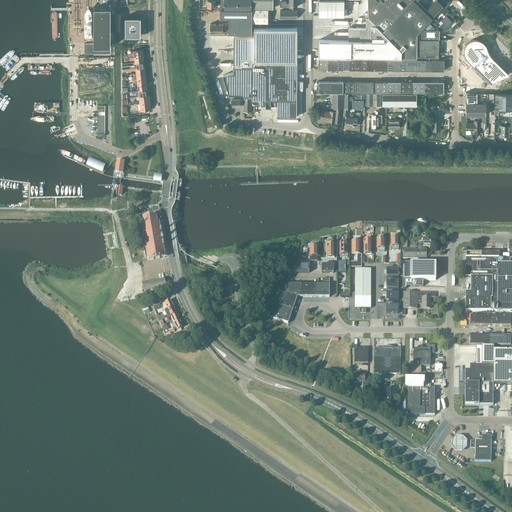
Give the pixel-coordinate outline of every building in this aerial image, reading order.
[(223,0),(224,4),(224,8),(237,8),(252,8),(251,0),(223,0)] [(272,0),(252,0),(252,8),(264,8),(264,9),(253,9),(253,23),(267,23),(267,9),(267,8),(273,8),(272,0)] [(381,0),(378,0),(373,6),(367,1),(368,17),(374,23),(373,25),(367,25),(367,27),(366,27),(349,27),(348,40),(318,40),(318,55),(350,56),(372,56),(396,57),(401,57),(417,57),(417,34),(421,29),(430,20),(432,18),(432,17),(443,6),(437,0),(435,0),(427,9),(417,0),(384,0),(383,1),(381,0)] [(322,0),(322,16),(347,17),(347,8),(355,8),(355,6),(360,6),(360,0),(322,0)] [(444,15),(448,11),(444,6),(440,11),(444,15)] [(110,54),(111,8),(94,8),(93,43),(84,43),(84,54),(110,54)] [(228,18),(228,28),(228,32),(228,33),(251,33),(251,9),(220,9),(219,18),(228,18)] [(441,24),(439,27),(444,32),(451,25),(456,21),(451,16),(447,12),(444,15),(442,16),(443,18),(441,20),(443,22),(441,24)] [(125,17),(125,36),(133,36),(140,36),(140,25),(140,17),(125,17)] [(430,20),(421,29),(422,30),(437,30),(436,29),(430,23),(431,22),(430,20)] [(223,32),(228,32),(228,28),(223,28),(223,23),(210,23),(210,32),(223,32)] [(297,27),(254,27),(254,36),(234,36),(233,72),(223,75),(229,94),(241,94),(241,95),(243,95),(252,95),(252,97),(252,99),(260,99),(260,105),(265,105),(265,106),(270,106),(270,105),(276,105),(276,116),(296,117),(297,61),(297,27)] [(439,38),(439,30),(437,30),(422,30),(419,33),(419,38),(439,38)] [(419,39),(419,48),(439,48),(439,44),(439,39),(419,39)] [(463,50),(463,51),(463,52),(464,52),(464,53),(464,54),(464,55),(465,56),(465,57),(466,58),(466,59),(467,59),(471,63),(489,81),(503,67),(493,58),(486,51),(487,50),(487,49),(487,48),(487,47),(486,46),(486,45),(485,44),(485,43),(484,43),(484,42),(483,42),(483,41),(482,41),(481,40),(480,40),(479,40),(479,39),(478,39),(477,39),(476,39),(475,39),(474,39),(473,39),(472,39),(471,40),(470,40),(469,41),(468,41),(468,42),(467,42),(467,43),(466,43),(466,44),(465,45),(465,46),(464,46),(464,47),(464,48),(464,49),(464,50),(463,50)] [(439,48),(419,48),(419,57),(439,57),(439,48)] [(328,69),(328,57),(319,57),(318,68),(328,69)] [(337,58),(328,57),(328,69),(337,69),(337,58)] [(431,59),(431,70),(444,70),(444,59),(431,59)] [(131,65),(122,66),(122,69),(124,69),(126,69),(129,68),(144,66),(143,61),(135,62),(133,62),(133,65),(131,65)] [(503,67),(489,81),(491,82),(510,74),(503,67)] [(318,81),(318,92),(342,92),(343,81),(318,81)] [(431,81),(431,92),(443,92),(443,81),(431,81)] [(494,103),(494,93),(466,92),(466,102),(482,102),(482,99),(488,99),(488,103),(494,103)] [(333,108),(343,108),(343,93),(333,93),(333,108)] [(344,93),(344,108),(348,108),(352,108),(352,93),(344,93)] [(363,93),(363,94),(363,105),(381,105),(381,93),(363,93)] [(399,105),(399,93),(382,93),(382,105),(399,105)] [(416,93),(399,93),(399,105),(416,105),(416,93)] [(363,105),(363,94),(352,94),(352,108),(363,108),(363,105)] [(510,116),(511,115),(511,94),(495,94),(494,116),(498,116),(498,110),(511,110),(510,116)] [(136,100),(134,100),(134,103),(140,102),(149,101),(148,95),(147,95),(139,96),(140,99),(136,100)] [(231,99),(231,105),(240,105),(240,104),(243,104),(243,111),(251,111),(251,101),(251,97),(252,97),(252,95),(243,95),(243,97),(243,99),(231,99)] [(150,108),(149,101),(140,102),(141,109),(150,108)] [(486,102),(482,102),(466,102),(466,115),(482,115),(486,115),(486,102)] [(428,110),(428,114),(436,114),(437,110),(432,110),(432,106),(428,106),(428,110)] [(335,109),(334,112),(330,111),(329,112),(322,111),(321,119),(330,120),(329,123),(334,124),(334,122),(340,122),(341,110),(335,109)] [(381,121),(381,117),(382,111),(376,111),(376,114),(372,114),(372,127),(379,127),(379,122),(381,121)] [(346,116),(345,125),(351,125),(357,125),(358,118),(353,117),(353,115),(350,114),(349,117),(346,116)] [(466,122),(466,130),(474,130),(474,134),(479,134),(480,127),(482,127),(482,122),(482,116),(479,116),(477,116),(477,120),(474,120),(474,123),(467,122),(466,122)] [(430,123),(429,123),(429,127),(430,127),(432,127),(432,131),(440,131),(440,118),(432,118),(432,119),(430,119),(430,123)] [(501,134),(509,134),(509,124),(507,124),(507,120),(503,119),(503,124),(501,124),(501,134)] [(388,120),(388,128),(392,128),(392,127),(395,127),(395,128),(399,128),(399,124),(400,124),(401,123),(401,121),(400,121),(399,120),(388,120)] [(90,159),(87,165),(102,172),(105,166),(90,159)] [(116,172),(122,173),(124,162),(117,162),(116,172)] [(160,231),(158,223),(157,223),(156,218),(143,220),(144,225),(140,226),(144,247),(146,247),(148,259),(148,260),(153,259),(153,260),(154,260),(154,259),(159,258),(159,259),(160,259),(160,258),(164,257),(162,246),(164,246),(163,245),(162,245),(161,240),(163,239),(163,237),(161,238),(160,233),(161,232),(161,231),(160,231)] [(371,254),(371,240),(364,240),(364,242),(363,242),(363,243),(363,254),(371,254)] [(405,249),(403,249),(402,258),(427,259),(427,250),(425,250),(426,247),(430,247),(431,240),(422,240),(422,244),(418,244),(418,250),(405,249)] [(334,244),(327,244),(327,247),(326,247),(326,248),(327,248),(326,258),(334,258),(334,244)] [(495,311),(495,253),(466,253),(465,284),(470,284),(470,292),(465,292),(465,311),(491,311),(495,311)] [(495,253),(495,311),(510,311),(510,312),(511,312),(511,311),(511,258),(499,258),(499,253),(495,253)] [(423,280),(435,280),(436,264),(402,264),(402,288),(406,288),(406,286),(423,287),(423,280)] [(309,265),(297,265),(297,273),(309,273),(309,265)] [(321,265),(321,273),(333,273),(333,265),(321,265)] [(370,309),(370,269),(355,269),(355,308),(370,309)] [(398,269),(386,269),(386,277),(398,277),(398,269)] [(164,288),(163,280),(144,283),(143,283),(144,291),(145,291),(164,288)] [(386,281),(386,289),(398,289),(398,281),(386,281)] [(289,284),(286,293),(297,297),(301,297),(301,285),(289,284)] [(286,293),(281,291),(279,298),(295,304),(297,297),(286,293)] [(386,293),(386,301),(398,301),(398,293),(386,293)] [(416,309),(417,304),(417,299),(417,293),(402,293),(402,309),(416,309)] [(417,304),(422,304),(422,309),(430,309),(430,297),(435,297),(435,293),(417,293),(417,299),(417,304)] [(279,298),(277,305),(293,310),(295,304),(279,298)] [(164,303),(167,309),(173,307),(170,300),(164,303)] [(293,310),(277,305),(274,311),(290,317),(293,310)] [(386,305),(386,314),(398,314),(398,305),(386,305)] [(173,307),(167,309),(164,311),(167,315),(164,317),(165,319),(168,318),(171,316),(176,314),(173,307)] [(290,317),(274,311),(271,318),(288,324),(290,317)] [(180,320),(176,314),(171,316),(174,323),(180,320)] [(174,323),(171,324),(173,328),(175,327),(177,330),(180,328),(183,327),(180,320),(174,323)] [(470,336),(470,345),(482,345),(490,345),(490,336),(470,336)] [(510,336),(503,336),(503,346),(503,349),(511,348),(511,345),(510,346),(510,336)] [(407,366),(407,374),(418,374),(421,374),(421,366),(430,366),(430,353),(430,349),(427,349),(422,349),(422,346),(418,346),(418,349),(413,349),(413,366),(407,366)] [(465,370),(465,405),(493,405),(493,385),(493,384),(492,384),(493,375),(493,351),(493,347),(481,347),(475,347),(475,365),(470,365),(470,370),(465,370)] [(368,348),(354,348),(354,363),(368,363),(368,348)] [(374,348),(374,358),(400,358),(401,348),(374,348)] [(493,375),(492,384),(493,384),(493,385),(511,384),(511,386),(511,400),(511,350),(493,351),(493,375)] [(330,371),(348,380),(353,370),(351,369),(353,365),(350,364),(352,360),(349,358),(347,362),(342,360),(345,355),(341,353),(339,357),(335,355),(334,357),(331,355),(329,358),(331,359),(327,366),(331,368),(330,371)] [(400,358),(374,358),(374,374),(400,375),(400,358)] [(362,382),(362,385),(362,393),(368,397),(368,386),(368,377),(365,377),(365,374),(353,374),(353,382),(362,382)] [(405,378),(405,388),(405,391),(408,391),(407,415),(414,415),(414,416),(415,417),(417,417),(417,416),(417,415),(434,415),(435,388),(423,388),(423,384),(424,384),(424,378),(405,378)] [(394,401),(395,401),(395,388),(386,388),(386,401),(387,401),(387,405),(394,405),(394,401)] [(491,436),(481,436),(481,441),(470,440),(470,448),(475,448),(475,456),(471,456),(471,465),(500,485),(500,457),(491,457),(491,441),(491,436)] [(462,438),(455,437),(451,442),(451,449),(455,453),(462,453),(466,449),(466,442),(462,438)]
